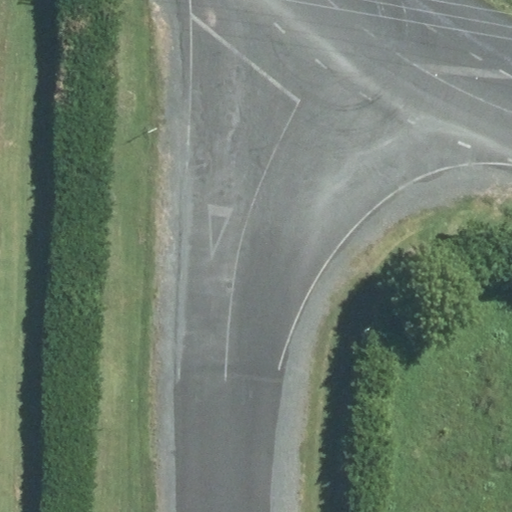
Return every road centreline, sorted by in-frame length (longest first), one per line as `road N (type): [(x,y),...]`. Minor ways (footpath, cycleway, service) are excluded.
road 1 (residential): [(353,23),(299,98),(242,266),(220,511)]
road 2 (residential): [(353,23),(451,86),(511,110)]
